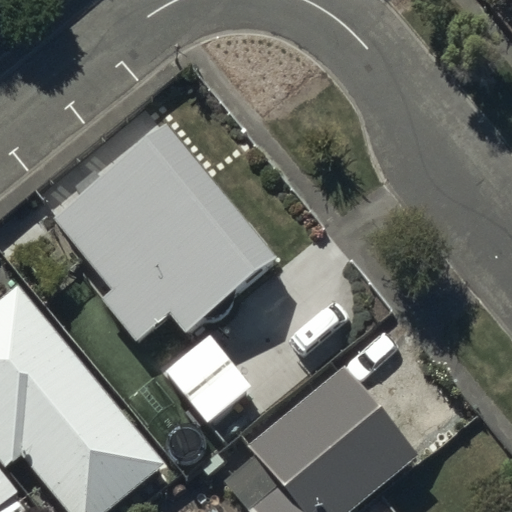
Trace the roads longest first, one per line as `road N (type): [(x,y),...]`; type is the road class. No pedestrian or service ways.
road 1 (residential): [(511,239),(432,143),(391,78),(341,21),(308,0)]
road 2 (residential): [(187,0),(152,18),(0,139)]
